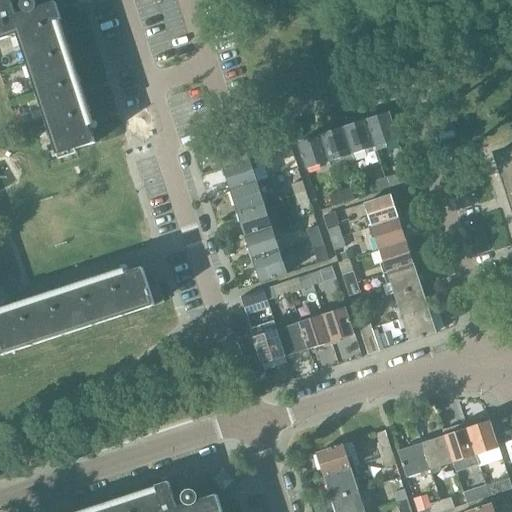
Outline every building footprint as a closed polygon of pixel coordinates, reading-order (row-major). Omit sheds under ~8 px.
[(0,0),(0,40),(11,37),(11,36),(18,34),(58,156),(96,143),(56,22),(62,20),(59,12),(72,8),(64,0),(38,0),(34,2),(33,0),(32,0),(24,3),(27,12),(17,16),(11,0),(0,0)] [(0,51),(4,64),(13,62),(8,49),(0,51)] [(390,113),(367,121),(376,147),(399,140),(390,113)] [(367,121),(344,128),(353,155),(376,147),(367,121)] [(321,136),(330,162),(332,170),(355,162),(353,155),(344,128),(321,136)] [(216,145),(223,168),(250,159),(242,136),(216,145)] [(307,170),(330,162),(321,136),(298,143),(307,170)] [(279,149),(283,160),(295,155),(291,145),(279,149)] [(511,202),(511,148),(496,154),(511,202)] [(223,168),(231,191),(257,182),(250,159),(223,168)] [(409,171),(386,178),(389,189),(412,182),(409,171)] [(389,189),(386,178),(375,181),(379,193),(389,189)] [(291,185),(295,195),(306,192),(302,181),(291,185)] [(231,191),(238,214),(265,205),(257,182),(231,191)] [(351,189),(340,193),(343,204),(355,200),(351,189)] [(306,192),(295,195),(298,205),(309,201),(306,192)] [(343,204),(340,193),(330,196),(334,207),(343,204)] [(365,204),(372,227),(399,218),(392,195),(365,204)] [(238,214),(246,237),(272,228),(265,205),(238,214)] [(336,212),(324,216),(324,217),(328,228),(339,224),(336,213),(336,212)] [(372,227),(380,250),(407,241),(399,218),(372,227)] [(307,230),(311,241),(322,238),(318,226),(307,230)] [(328,230),(331,240),(342,237),(339,226),(328,230)] [(246,237),(253,260),(284,250),(281,240),(277,241),(272,228),(246,237)] [(342,237),(331,240),(335,251),(346,247),(342,237)] [(322,238),(311,241),(314,251),(325,247),(322,238)] [(380,250),(387,273),(414,264),(407,241),(380,250)] [(284,250),(253,260),(261,283),(287,274),(283,261),(287,259),(284,250)] [(387,273),(395,296),(422,287),(414,264),(387,273)] [(143,269),(9,313),(0,304),(0,347),(3,356),(164,303),(159,286),(150,289),(143,269)] [(320,271),(309,275),(313,286),(324,282),(320,271)] [(343,275),(346,286),(357,283),(353,271),(343,275)] [(313,286),(309,275),(299,278),(303,289),(313,286)] [(357,283),(346,286),(349,296),(360,293),(357,283)] [(274,286),(263,290),(267,301),(278,298),(274,286)] [(395,296),(403,319),(429,310),(422,287),(395,296)] [(267,301),(263,290),(241,297),(245,309),(267,301)] [(351,301),(353,309),(365,306),(363,297),(351,301)] [(346,308),(323,316),(332,342),(355,335),(346,308)] [(429,310),(403,319),(410,342),(437,333),(429,310)] [(323,316),(300,323),(309,350),(332,342),(323,316)] [(357,321),(361,333),(372,329),(369,318),(357,321)] [(300,323),(277,331),(286,357),(309,350),(300,323)] [(372,329),(361,333),(368,355),(380,351),(372,329)] [(286,357),(277,331),(254,338),(262,365),(286,357)] [(377,336),(380,346),(391,343),(388,332),(377,336)] [(491,421),(468,429),(476,455),(500,448),(491,421)] [(468,429),(445,436),(453,463),(476,455),(468,429)] [(379,443),(385,458),(393,455),(388,440),(385,431),(377,434),(379,443)] [(445,436),(421,444),(430,471),(453,463),(445,436)] [(430,471),(421,444),(398,452),(407,478),(430,471)] [(325,478),(351,469),(355,468),(352,457),(348,458),(344,445),(317,453),(325,478)] [(393,455),(385,458),(388,468),(397,465),(393,455)] [(325,478),(332,499),(359,491),(351,469),(325,478)] [(511,486),(509,479),(487,486),(490,497),(511,490),(511,486)] [(185,495),(188,504),(178,508),(169,482),(157,486),(159,492),(97,511),(222,511),(220,504),(233,499),(215,482),(210,486),(205,489),(200,492),(195,494),(194,492),(185,495)] [(490,497),(487,486),(476,490),(480,501),(490,497)] [(393,494),(397,503),(407,500),(404,490),(393,494)] [(332,499),(335,511),(365,511),(359,491),(332,499)] [(453,498),(440,502),(444,511),(456,508),(453,498)] [(397,503),(399,511),(411,511),(407,500),(397,503)] [(443,511),(444,511),(440,502),(418,509),(418,511),(443,511)]
